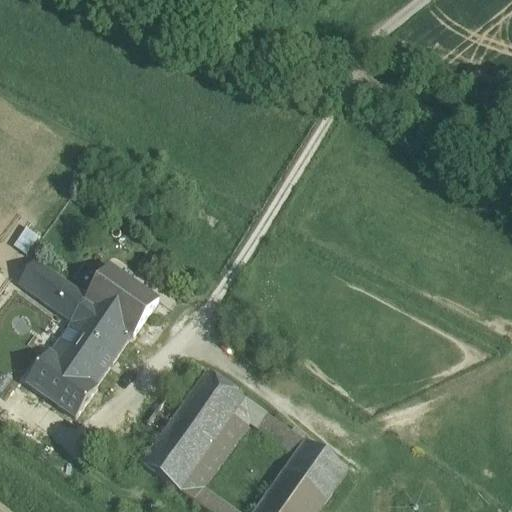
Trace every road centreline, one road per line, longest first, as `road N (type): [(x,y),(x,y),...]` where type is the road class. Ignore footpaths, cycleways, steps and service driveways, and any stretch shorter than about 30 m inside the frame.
road 1 (track): [(353,85),(180,352)]
road 2 (track): [(511,147),(353,85),(342,66)]
road 3 (track): [(191,335),(334,444)]
